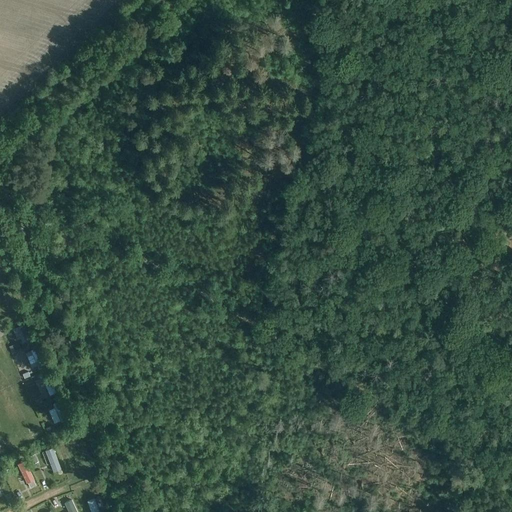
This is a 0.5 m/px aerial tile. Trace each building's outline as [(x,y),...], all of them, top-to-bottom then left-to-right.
[(14,332),(26,330),(24,323),(12,325),(14,332)] [(20,350),(18,345),(10,348),(12,353),(20,350)] [(54,406),(48,408),(51,423),(57,421),(54,406)] [(52,425),(46,427),(48,433),(54,430),(52,425)] [(47,447),(49,468),(58,467),(56,446),(47,447)] [(35,453),(28,456),(31,464),(38,460),(35,453)] [(15,463),(24,482),(32,478),(23,459),(15,463)] [(77,511),(73,498),(66,500),(69,511),(77,511)] [(88,511),(100,511),(96,498),(85,501),(88,511)]
